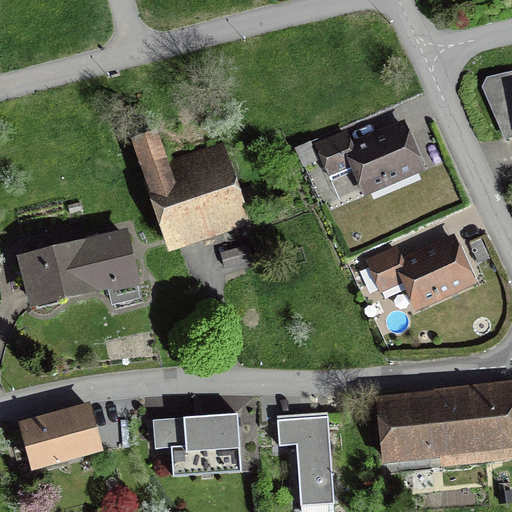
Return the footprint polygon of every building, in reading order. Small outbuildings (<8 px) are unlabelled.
[(511,71),(486,78),(481,88),(504,140),(511,138),(511,71)] [(310,142),(293,149),(302,168),(320,160),(337,200),(360,191),(363,198),(371,194),(373,201),(421,180),(418,174),(426,171),(423,165),(425,164),(412,132),(409,133),(404,120),(352,142),(347,131),(311,146),(310,142)] [(166,239),(241,213),(218,145),(168,161),(159,134),(134,142),(166,239)] [(82,211),(80,202),(68,205),(70,214),(82,211)] [(123,233),(83,243),(94,289),(134,279),(123,233)] [(396,247),(364,261),(379,295),(381,294),(384,301),(405,291),(414,312),(477,285),(474,278),(476,277),(462,246),(460,248),(454,235),(401,258),(396,247)] [(482,239),(469,244),(478,264),(490,259),(482,239)] [(94,289),(83,243),(27,256),(38,302),(94,289)] [(250,261),(246,248),(246,246),(221,252),(222,255),(225,267),(250,261)] [(245,316),(247,329),(259,326),(257,313),(245,316)] [(441,468),(511,461),(511,382),(433,390),(433,394),(376,399),(383,466),(400,464),(400,469),(441,465),(441,468)] [(87,401),(21,420),(34,466),(100,447),(87,401)] [(295,448),(300,510),(335,507),(328,414),(276,417),(279,449),(295,448)] [(242,475),(238,416),(152,422),(154,453),(170,451),(172,480),(242,475)] [(129,428),(120,429),(123,449),(131,449),(129,428)] [(511,503),(511,490),(497,492),(499,505),(511,503)]
